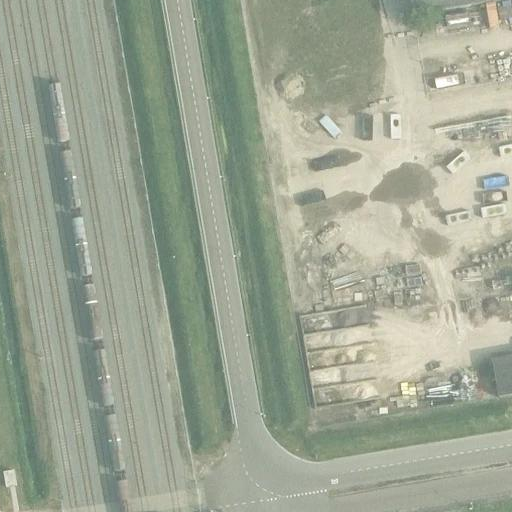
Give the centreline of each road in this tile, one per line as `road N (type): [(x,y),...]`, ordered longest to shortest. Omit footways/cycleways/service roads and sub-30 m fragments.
road 1 (unclassified): [(176,0),(259,487)]
road 2 (unclassified): [(259,487),(511,446)]
